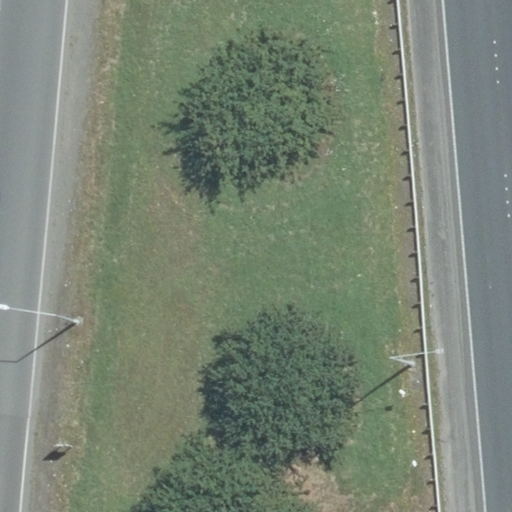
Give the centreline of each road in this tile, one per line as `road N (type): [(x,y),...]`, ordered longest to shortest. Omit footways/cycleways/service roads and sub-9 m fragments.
road 1 (motorway): [(0,272),(24,0)]
road 2 (motorway): [(511,270),(490,0)]
